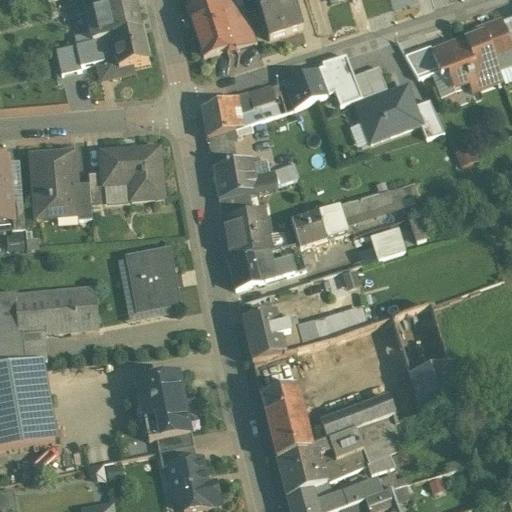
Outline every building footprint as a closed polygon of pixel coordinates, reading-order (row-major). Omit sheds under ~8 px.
[(202,0),(201,4),(203,11),(188,16),(203,60),(226,53),(227,56),(238,53),(230,29),(238,27),(237,25),(234,15),(228,0),(202,0)] [(272,0),(257,5),(255,0),(253,0),(268,42),(302,31),(292,0),(272,0)] [(133,2),(85,13),(92,44),(111,40),(141,34),(133,2)] [(245,12),(234,15),(237,25),(248,22),(245,12)] [(248,22),(237,25),(238,27),(230,29),(238,53),(257,47),(248,22)] [(511,52),(501,24),(463,39),(465,44),(447,51),(447,50),(431,56),(439,76),(441,82),(448,79),(453,93),(468,88),(470,91),(478,88),(480,93),(502,84),(499,76),(511,71),(511,52)] [(141,34),(111,40),(113,50),(108,51),(110,63),(116,62),(118,72),(132,69),(148,66),(141,34)] [(96,67),(110,63),(108,51),(113,50),(111,40),(92,44),(77,47),(82,70),(96,67)] [(395,68),(406,63),(404,61),(395,44),(385,50),(395,68)] [(82,72),(82,70),(77,47),(56,52),(61,77),(82,72)] [(429,51),(404,61),(406,63),(418,84),(439,76),(431,56),(429,51)] [(323,71),(284,88),(294,115),(328,100),(328,99),(335,97),(340,112),(362,103),(354,80),(346,60),(322,69),(323,71)] [(96,67),(100,85),(134,77),(132,69),(118,72),(116,62),(110,63),(96,67)] [(362,103),(387,94),(378,71),(354,80),(362,103)] [(269,90),(230,103),(233,119),(274,106),(269,90)] [(399,94),(357,110),(370,148),(420,129),(414,111),(410,101),(402,104),(399,94)] [(230,103),(201,112),(207,143),(208,142),(223,137),(235,133),(236,133),(233,119),(230,103)] [(430,105),(414,111),(420,129),(426,144),(444,139),(430,105)] [(235,133),(223,137),(225,144),(237,141),(235,133)] [(223,137),(208,142),(210,154),(227,151),(225,144),(223,137)] [(227,151),(210,154),(213,171),(231,167),(227,151)] [(159,152),(101,157),(102,177),(103,189),(104,189),(130,187),(131,205),(163,202),(159,152)] [(74,155),(30,159),(35,223),(37,223),(37,219),(57,217),(57,221),(78,219),(80,219),(78,198),(77,188),(73,188),(72,176),(76,176),(74,155)] [(7,161),(0,161),(0,225),(10,225),(12,224),(11,208),(7,164),(7,161)] [(231,167),(213,171),(219,202),(238,198),(248,196),(257,194),(254,180),(251,162),(231,167)] [(19,164),(7,164),(11,208),(22,207),(19,164)] [(295,170),(275,176),(277,189),(299,182),(295,170)] [(254,180),(257,194),(277,189),(275,176),(254,180)] [(102,177),(88,178),(90,197),(91,208),(106,207),(104,189),(103,189),(102,177)] [(355,221),(400,207),(396,192),(350,206),(355,221)] [(248,196),(238,198),(241,217),(252,215),(248,196)] [(90,197),(78,198),(80,219),(78,219),(78,224),(92,223),(91,208),(90,197)] [(219,202),(222,221),(241,217),(238,198),(219,202)] [(22,207),(11,208),(12,224),(10,225),(11,235),(25,234),(22,207)] [(337,212),(291,226),(298,251),(299,253),(346,238),(337,212)] [(222,221),(230,266),(259,260),(273,256),(264,213),(252,215),(241,217),(222,221)] [(407,224),(415,246),(428,242),(421,220),(407,224)] [(397,233),(371,242),(378,264),(405,256),(397,233)] [(273,256),(259,260),(262,274),(285,269),(297,264),(300,260),(299,253),(298,251),(273,256)] [(168,254),(127,262),(138,317),(179,309),(168,254)] [(230,266),(229,266),(235,293),(264,285),(262,274),(259,260),(230,266)] [(335,300),(364,289),(358,271),(328,281),(335,300)] [(285,282),(288,293),(310,286),(306,275),(285,282)] [(95,295),(64,298),(68,334),(98,332),(95,295)] [(17,297),(0,298),(0,371),(43,366),(47,366),(44,337),(20,339),(16,302),(17,302),(17,297)] [(17,302),(16,302),(20,339),(44,337),(68,334),(64,298),(17,302)] [(319,349),(356,338),(370,333),(363,314),(350,319),(314,331),(316,339),(319,349)] [(274,318),(261,321),(261,320),(257,321),(257,322),(243,325),(253,367),(284,357),(281,348),(274,318)] [(296,356),(319,349),(316,339),(281,348),(284,357),(286,356),(296,356)] [(448,362),(404,377),(419,421),(464,406),(448,362)] [(0,454),(55,445),(43,366),(0,371),(0,454)] [(178,381),(137,389),(148,446),(156,445),(190,438),(186,418),(185,418),(178,381)] [(276,464),(310,452),(312,451),(306,426),(297,389),(261,400),(276,464)] [(306,426),(312,451),(331,439),(348,430),(385,415),(393,411),(387,394),(317,420),(319,426),(314,428),(313,425),(306,426)] [(320,477),(324,488),(359,475),(361,480),(402,466),(390,431),(385,415),(348,430),(331,439),(312,451),(310,452),(316,466),(328,461),(332,473),(320,477)] [(419,421),(406,426),(410,439),(423,435),(419,421)] [(159,458),(194,451),(192,438),(190,438),(156,445),(159,458)] [(168,470),(197,465),(194,451),(159,458),(162,474),(169,473),(168,470)] [(310,452),(276,464),(286,502),(287,501),(314,492),(324,488),(320,477),(332,473),(328,461),(316,466),(310,452)] [(113,464),(86,473),(92,491),(119,482),(113,464)] [(197,465),(168,470),(169,473),(174,499),(180,497),(182,511),(203,511),(219,509),(214,488),(206,490),(201,464),(197,465)] [(309,506),(310,511),(350,511),(358,510),(389,500),(400,496),(393,477),(317,503),(309,506)] [(314,492),(287,501),(289,511),(310,511),(309,506),(317,503),(314,492)] [(389,500),(358,510),(358,511),(390,511),(394,511),(389,500)]
